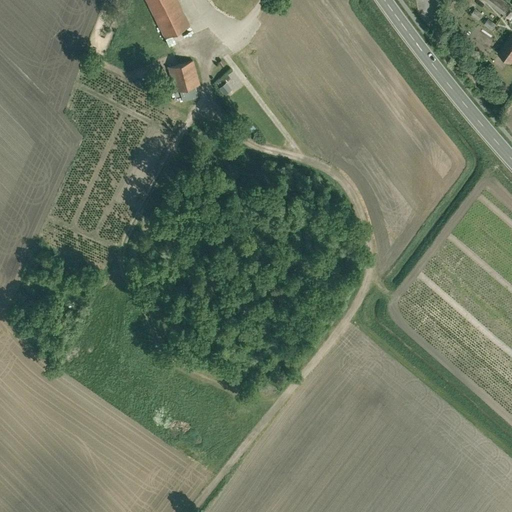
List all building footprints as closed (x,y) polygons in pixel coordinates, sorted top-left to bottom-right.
[(146,0),(164,33),(189,20),(178,0),(146,0)] [(511,0),(494,0),(507,10),(511,3),(511,0)] [(480,16),(485,9),(476,2),(471,9),(480,16)] [(494,26),(499,19),(489,13),(485,19),(494,26)] [(511,59),(511,58),(511,28),(497,49),(511,59)] [(199,79),(192,54),(167,61),(174,86),(199,79)] [(216,88),(223,94),(230,87),(223,81),(216,88)]
